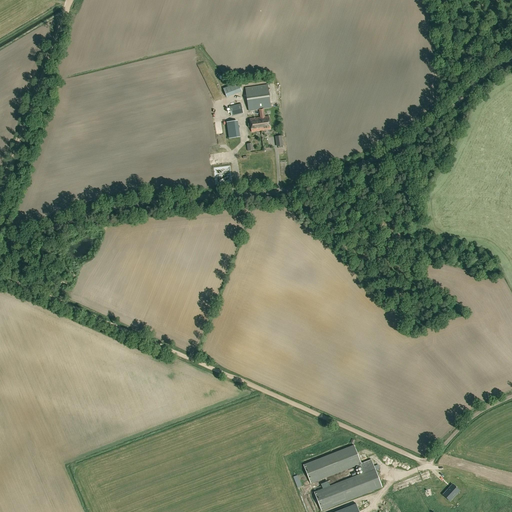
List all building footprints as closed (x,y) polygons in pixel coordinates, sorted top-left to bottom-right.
[(227,98),(242,92),(238,83),(223,89),(227,98)] [(267,85),(245,88),(248,111),(259,109),(260,117),(249,119),(251,132),(260,131),(260,130),(270,129),(268,116),(265,116),(264,108),(270,108),(267,85)] [(231,116),(243,113),(241,104),(229,106),(231,116)] [(240,142),(239,119),(229,120),(230,142),(240,142)] [(361,464),(354,445),(303,465),(311,483),(359,465),(361,464)] [(382,487),(375,468),(371,460),(361,464),(359,465),(362,473),(314,492),(321,511),(382,487)] [(452,484),(443,494),(449,500),(459,490),(452,484)] [(506,490),(499,495),(504,503),(502,505),(503,507),(511,501),(509,498),(511,496),(506,490)] [(487,508),(492,510),(496,501),(492,499),(487,508)] [(359,511),(356,503),(333,511),(359,511)]
